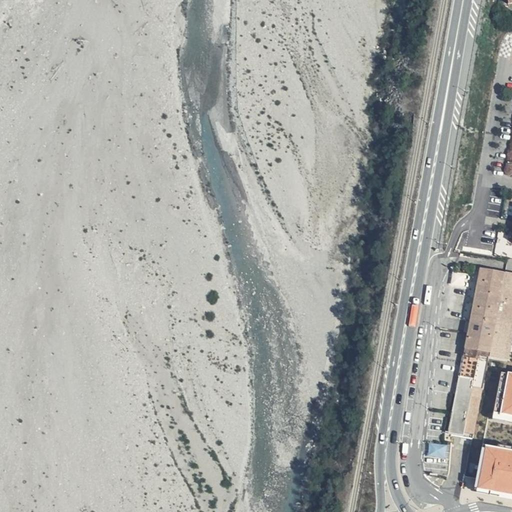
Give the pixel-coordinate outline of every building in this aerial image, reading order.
[(493,353),(509,270),(485,265),(452,430),(477,435),(493,353)] [(511,353),(511,270),(509,270),(493,353),(511,357),(511,353)] [(511,378),(497,376),(489,421),(511,425),(511,378)] [(429,456),(447,457),(448,444),(430,443),(429,456)] [(511,459),(479,454),(471,498),(511,505),(511,459)]
